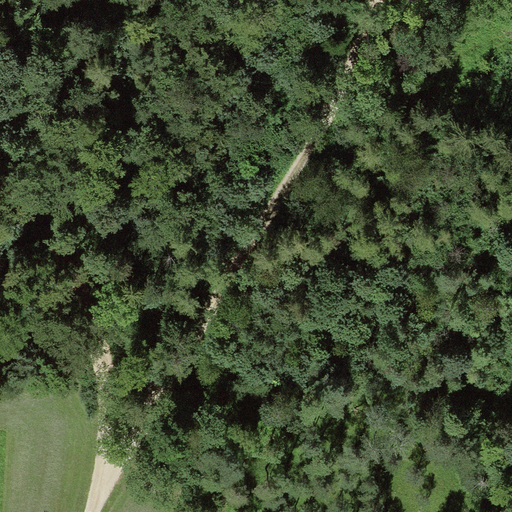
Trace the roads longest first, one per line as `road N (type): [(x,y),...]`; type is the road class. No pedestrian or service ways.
road 1 (track): [(102,474),(231,279),(324,116),(370,0)]
road 2 (track): [(90,511),(102,474),(101,363),(69,274),(0,187)]
